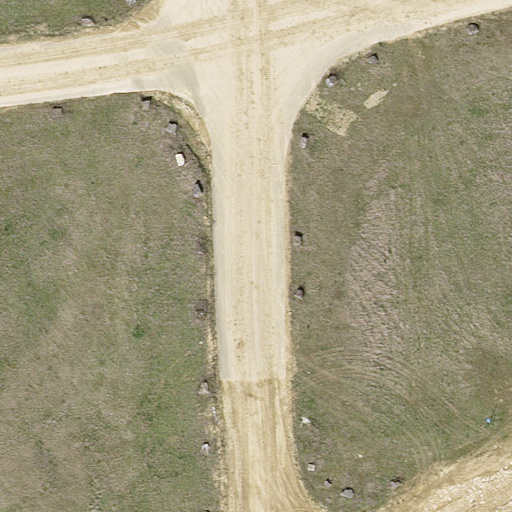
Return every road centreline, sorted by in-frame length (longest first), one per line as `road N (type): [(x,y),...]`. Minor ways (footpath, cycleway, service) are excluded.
road 1 (track): [(258,511),(249,0)]
road 2 (track): [(406,0),(0,73)]
